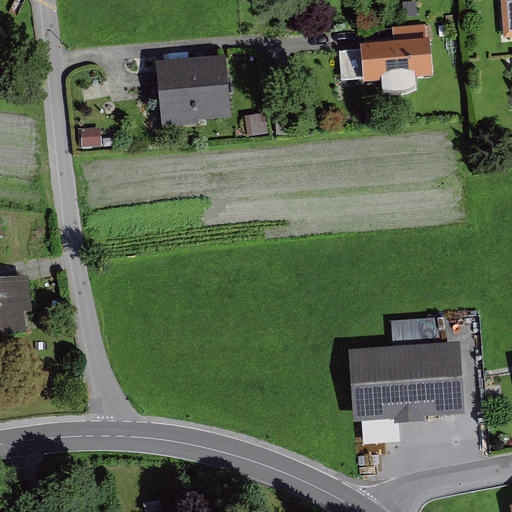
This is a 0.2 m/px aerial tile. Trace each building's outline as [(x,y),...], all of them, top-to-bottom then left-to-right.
[(399,45),(367,47),(367,51),(346,53),(348,81),(371,79),(371,85),(389,84),(390,95),(422,92),(421,78),(440,76),(437,41),(432,41),(431,25),(397,28),(399,45)] [(202,127),(201,121),(237,119),(233,59),(164,63),(168,129),(202,127)] [(270,115),(251,117),(254,138),(273,135),(270,115)] [(106,129),(86,129),(87,148),(107,147),(106,129)] [(26,280),(4,283),(0,252),(0,339),(33,336),(26,280)] [(356,352),(361,423),(402,420),(402,426),(432,424),(432,419),(472,416),(467,344),(454,345),(452,318),(397,322),(399,349),(356,352)] [(117,511),(111,497),(73,511),(117,511)]
